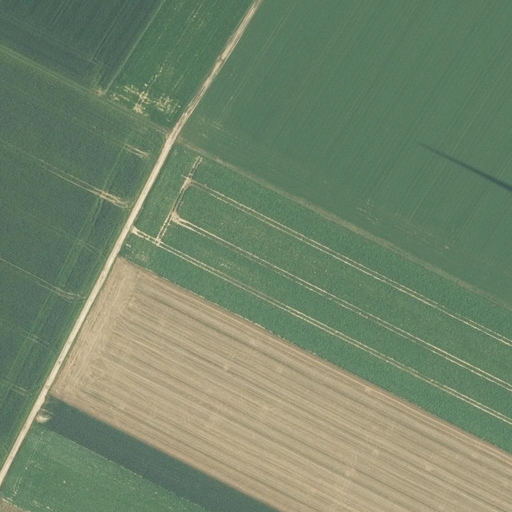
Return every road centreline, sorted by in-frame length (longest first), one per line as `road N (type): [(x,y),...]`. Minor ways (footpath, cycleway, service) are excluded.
road 1 (track): [(511,309),(0,51)]
road 2 (track): [(262,0),(173,139),(0,481)]
